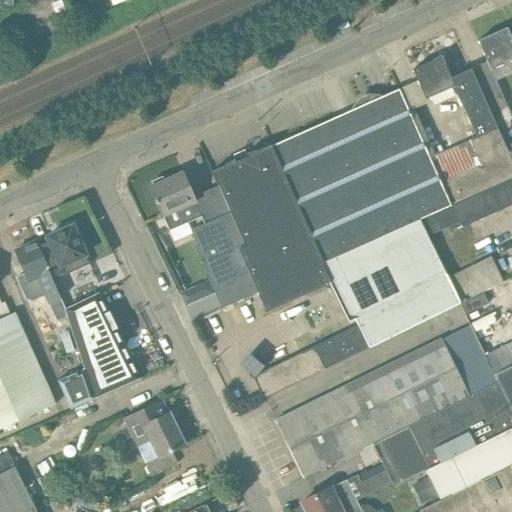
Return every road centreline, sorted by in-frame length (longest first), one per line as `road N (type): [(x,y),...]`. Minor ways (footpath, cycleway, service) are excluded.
road 1 (unclassified): [(93,164),(458,0)]
road 2 (unclassified): [(262,511),(93,164)]
